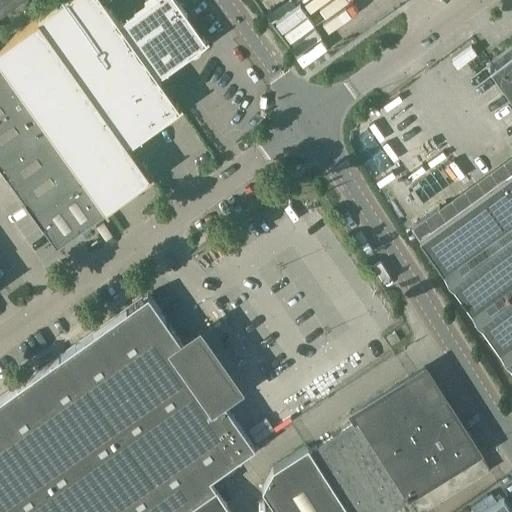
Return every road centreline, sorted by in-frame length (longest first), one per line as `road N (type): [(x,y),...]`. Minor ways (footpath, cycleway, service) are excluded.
road 1 (unclassified): [(0,340),(311,120)]
road 2 (unclassified): [(511,438),(311,120)]
road 3 (unclassified): [(311,120),(479,0)]
road 4 (unclassified): [(311,120),(222,0)]
